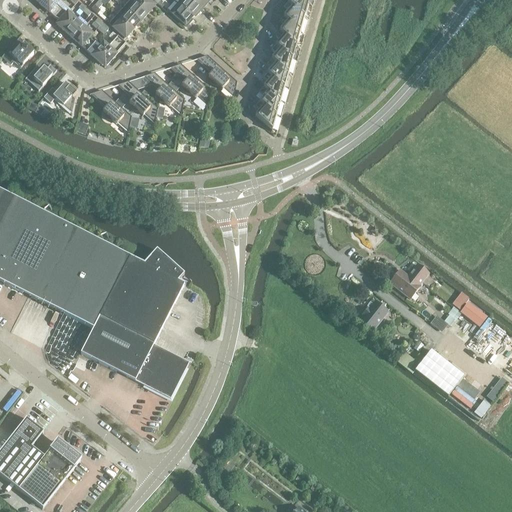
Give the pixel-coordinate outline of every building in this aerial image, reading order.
[(94,0),(97,0),(99,1),(95,6),(98,10),(103,5),(101,3),(103,0),(88,0),(91,4),(94,0)] [(146,0),(131,0),(131,1),(147,15),(155,7),(146,0)] [(201,11),(188,0),(180,0),(177,4),(193,18),(196,15),(197,16),(201,11)] [(208,3),(204,0),(188,0),(201,11),(208,3)] [(313,8),(303,0),(290,0),(288,3),(309,22),(313,8)] [(315,0),(303,0),(313,8),(315,0)] [(58,1),(38,2),(39,4),(59,23),(67,14),(57,5),(58,3),(58,1)] [(147,15),(131,1),(130,1),(135,5),(128,13),(140,24),(147,15)] [(309,22),(288,3),(283,9),(288,13),(283,17),(305,36),(309,22)] [(193,18),(177,4),(170,13),(186,28),(191,23),(189,22),(193,18)] [(123,9),(116,17),(121,21),(133,32),(140,24),(128,13),(123,9)] [(59,23),(57,26),(65,33),(76,21),(68,14),(67,14),(59,23)] [(305,36),(283,17),(279,23),(284,27),(279,32),(301,50),(305,36)] [(76,21),(65,33),(73,40),(84,28),(76,21)] [(133,32),(121,21),(113,29),(125,40),(133,32)] [(103,24),(99,27),(106,33),(109,29),(103,24)] [(84,28),(73,40),(81,48),(89,39),(92,36),(84,28)] [(301,50),(279,32),(275,37),(280,41),(275,46),(297,65),(301,50)] [(106,46),(104,46),(105,66),(107,66),(126,45),(118,37),(108,48),(106,46)] [(19,68),(21,69),(23,66),(34,53),(35,54),(36,54),(24,43),(21,46),(18,50),(13,46),(19,39),(2,58),(2,59),(11,66),(14,62),(20,68),(19,68)] [(100,48),(89,39),(81,48),(102,66),(105,66),(104,46),(101,47),(100,48)] [(297,65),(275,46),(271,51),(276,55),(271,60),(293,79),(297,65)] [(207,57),(206,57),(205,58),(201,63),(213,73),(211,76),(210,80),(210,83),(211,85),(214,86),(224,89),(234,97),(233,101),(237,84),(207,57)] [(293,79),(271,60),(267,65),(272,69),(267,74),(289,93),(293,79)] [(38,92),(57,72),(56,71),(56,72),(50,67),(51,66),(50,66),(43,73),(37,68),(37,67),(25,80),(26,81),(26,80),(38,91),(38,92)] [(181,66),(180,66),(178,66),(178,67),(179,67),(175,71),(186,82),(184,84),(183,89),(184,92),(185,94),(187,95),(198,97),(207,105),(206,110),(207,110),(211,92),(181,66)] [(154,74),(153,75),(152,75),(152,76),(148,80),(160,91),(158,93),(157,98),(157,100),(158,102),(160,103),(172,106),(181,114),(180,118),(181,119),(184,101),(154,74)] [(289,93),(267,74),(263,79),(268,83),(263,88),(285,107),(289,93)] [(128,83),(127,83),(126,84),(122,89),(134,99),(132,102),(131,106),(131,109),(132,111),(134,112),(145,115),(155,123),(154,127),(158,110),(128,83)] [(71,115),(72,116),(75,100),(72,97),(77,91),(71,85),(68,88),(65,85),(66,84),(65,84),(57,93),(52,89),(44,99),(50,105),(55,100),(71,114),(71,115)] [(285,107),(263,88),(259,93),(264,97),(259,102),(281,121),(285,107)] [(102,92),(100,92),(99,92),(100,93),(96,98),(107,108),(105,110),(104,115),(105,118),(106,120),(108,121),(119,123),(128,131),(127,136),(128,136),(132,118),(102,92)] [(281,121),(259,102),(255,107),(259,112),(255,117),(277,136),(281,121)] [(85,135),(88,127),(80,124),(77,132),(85,135)] [(0,236),(19,201),(0,191),(0,236)] [(129,257),(19,201),(0,236),(0,282),(93,330),(99,318),(129,257)] [(154,252),(143,264),(129,257),(99,318),(154,346),(184,286),(185,286),(179,283),(184,276),(154,252)] [(390,284),(411,301),(420,288),(419,287),(428,275),(417,267),(410,276),(413,278),(411,280),(400,272),(397,275),(395,276),(393,279),(393,281),(390,284)] [(363,316),(364,317),(359,323),(371,333),(388,313),(375,303),(369,311),(368,310),(363,316)] [(485,320),(471,309),(471,308),(467,305),(461,313),(479,327),(485,320)] [(432,321),(441,331),(447,325),(438,316),(432,321)] [(154,346),(99,318),(93,330),(81,355),(171,401),(189,364),(154,346)] [(431,352),(414,372),(447,398),(464,377),(431,352)] [(405,353),(398,362),(407,369),(414,360),(405,353)] [(493,403),(508,385),(502,379),(487,398),(493,403)] [(474,413),(482,418),(491,404),(484,399),(474,413)] [(0,454),(0,476),(43,510),(80,462),(82,460),(58,441),(45,457),(33,448),(44,434),(26,420),(0,454)]
